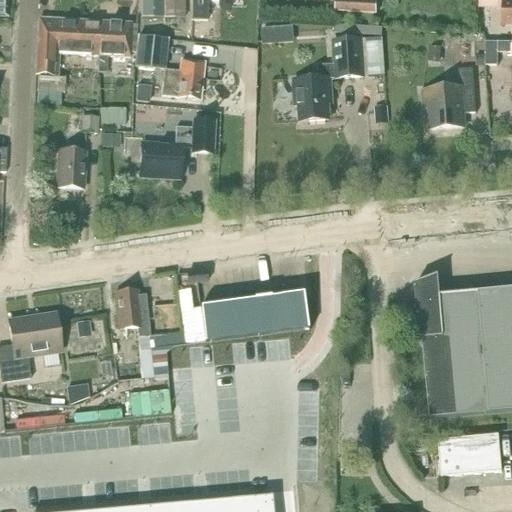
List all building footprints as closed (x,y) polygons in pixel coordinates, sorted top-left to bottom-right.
[(183,20),(183,0),(141,0),(141,19),(183,20)] [(190,0),(189,21),(205,22),(206,0),(190,0)] [(334,0),(335,12),(356,13),(357,0),(345,0),(336,0),(334,0)] [(368,0),(357,0),(356,13),(376,14),(377,1),(369,1),(368,0)] [(496,0),(482,0),(483,11),(496,11),(496,0)] [(511,2),(502,3),(501,28),(511,28),(511,2)] [(51,78),(52,56),(96,58),(98,24),(53,22),(37,21),(35,78),(51,78)] [(106,59),(129,60),(129,48),(133,49),(133,33),(133,26),(98,24),(96,58),(96,74),(104,74),(106,59)] [(263,27),(263,43),(275,44),(276,28),(263,27)] [(383,31),(336,28),(335,37),(382,40),(383,31)] [(138,39),(135,69),(164,72),(167,42),(138,39)] [(335,66),(318,67),(318,80),(294,82),(295,108),(299,108),(300,124),(328,122),(327,106),(331,106),(329,81),(363,79),(361,41),(333,43),(335,66)] [(484,67),(497,67),(497,54),(511,54),(511,43),(485,43),(484,57),(484,67)] [(430,53),(430,66),(441,67),(442,53),(430,53)] [(484,67),(484,57),(475,57),(475,70),(484,70),(484,67)] [(200,103),(204,65),(181,62),(180,74),(164,72),(161,98),(176,100),(176,101),(200,103)] [(429,110),(431,132),(463,130),(463,116),(476,115),(473,69),(458,70),(460,89),(422,92),(423,110),(429,110)] [(102,130),(126,131),(126,113),(108,112),(107,78),(99,78),(102,130)] [(37,84),(36,108),(60,109),(61,85),(37,84)] [(147,98),(137,97),(136,106),(146,107),(147,98)] [(99,115),(81,114),(81,138),(98,139),(99,115)] [(179,181),(180,150),(191,151),(190,155),(211,157),(213,125),(193,123),(192,131),(176,129),(175,149),(141,147),(139,178),(179,181)] [(102,138),(102,151),(119,152),(120,139),(102,138)] [(56,152),(54,191),(84,193),(86,154),(56,152)] [(186,276),(187,286),(206,284),(205,273),(186,276)] [(511,291),(478,294),(439,298),(437,278),(413,286),(418,341),(421,340),(428,421),(511,413),(511,291)] [(147,339),(149,338),(145,297),(138,298),(137,292),(114,295),(118,331),(136,329),(139,359),(149,358),(147,339)] [(307,298),(199,309),(203,344),(310,333),(307,298)] [(60,354),(54,316),(7,323),(10,348),(0,349),(0,385),(29,381),(26,359),(60,354)] [(89,324),(76,325),(79,342),(91,340),(89,324)] [(87,388),(66,391),(69,410),(89,402),(87,388)] [(499,437),(438,443),(441,479),(502,474),(499,437)]
